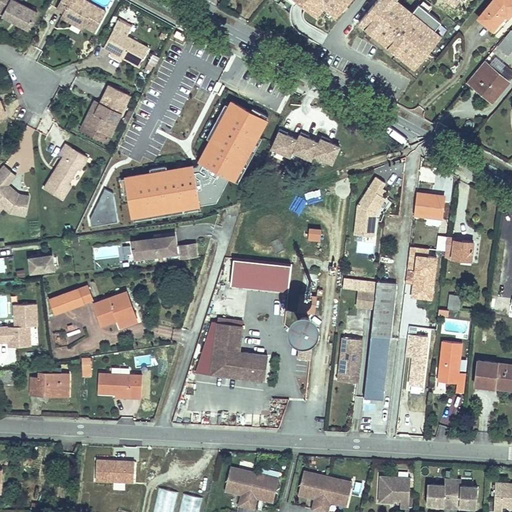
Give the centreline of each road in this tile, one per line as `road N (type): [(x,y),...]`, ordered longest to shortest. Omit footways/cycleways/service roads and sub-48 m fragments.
road 1 (unclassified): [(511,452),(0,425)]
road 2 (secondary): [(511,184),(167,0)]
